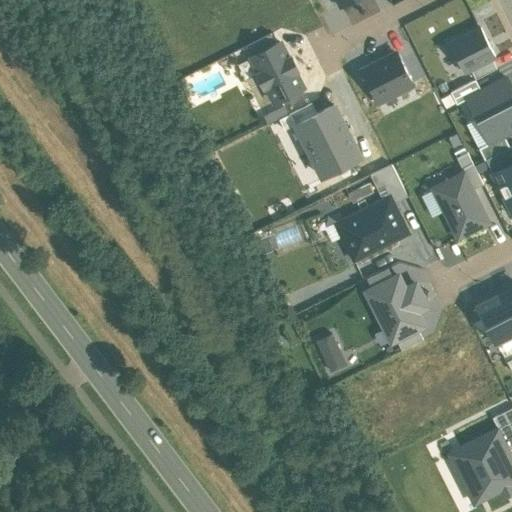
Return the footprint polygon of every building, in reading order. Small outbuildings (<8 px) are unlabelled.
[(492,58),(495,56),(481,27),(450,43),(464,71),(471,68),(492,58)] [(289,57),(281,42),(252,57),(260,72),(256,73),(263,86),(267,84),(275,100),(303,86),(295,70),(298,69),(291,56),(289,57)] [(396,48),(359,66),(377,104),(415,86),(396,48)] [(497,68),(492,58),(471,68),(476,79),(497,68)] [(482,90),(467,97),(490,143),(504,136),(511,131),(511,88),(507,77),(482,90)] [(467,97),(482,90),(476,79),(450,92),(456,103),(467,97)] [(285,128),(296,123),(317,113),(311,102),(280,117),(285,128)] [(322,176),(361,158),(335,104),(317,113),(296,123),(322,176)] [(510,146),(504,136),(490,143),(479,148),(485,159),(510,146)] [(511,146),(487,159),(494,173),(511,163),(511,146)] [(511,163),(494,173),(511,209),(511,208),(511,163)] [(392,164),(371,175),(378,188),(384,184),(389,194),(393,202),(408,195),(392,164)] [(433,188),(458,237),(488,221),(463,173),(433,188)] [(393,202),(389,194),(380,199),(376,191),(341,208),(345,216),(334,222),(353,261),(409,233),(393,202)] [(287,252),(293,274),(315,269),(309,247),(287,252)] [(361,288),(388,343),(427,324),(420,311),(430,306),(417,278),(406,283),(399,270),(361,288)] [(511,332),(511,287),(477,305),(495,341),(511,332)] [(316,339),(330,369),(347,361),(332,331),(316,339)] [(498,428),(507,447),(511,444),(511,407),(492,417),(498,428)] [(511,457),(507,447),(498,428),(458,447),(468,466),(458,471),(466,489),(476,484),(484,499),(511,485),(511,457)]
